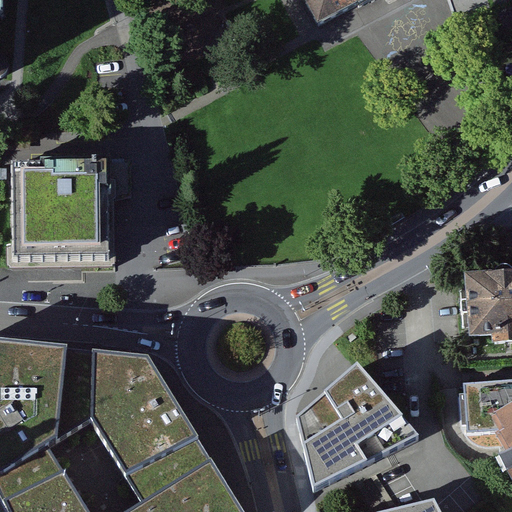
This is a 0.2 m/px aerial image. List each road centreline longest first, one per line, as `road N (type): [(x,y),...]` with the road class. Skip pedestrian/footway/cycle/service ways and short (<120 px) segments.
road 1 (primary): [(285,322),(435,239),(511,176)]
road 2 (tertiary): [(190,336),(0,320)]
road 3 (primary): [(285,322),(257,299),(233,297),(201,314),(190,336)]
